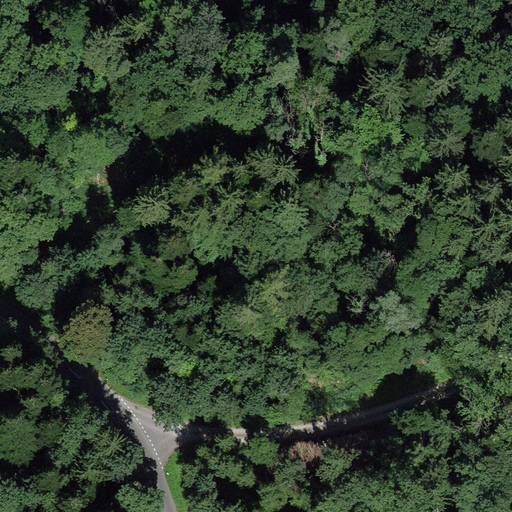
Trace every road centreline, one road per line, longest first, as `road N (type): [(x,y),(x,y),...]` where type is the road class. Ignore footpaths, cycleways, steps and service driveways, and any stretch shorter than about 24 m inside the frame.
road 1 (track): [(122,426),(285,437),(354,425),(511,363)]
road 2 (tertiary): [(0,311),(58,354),(122,426),(158,511)]
